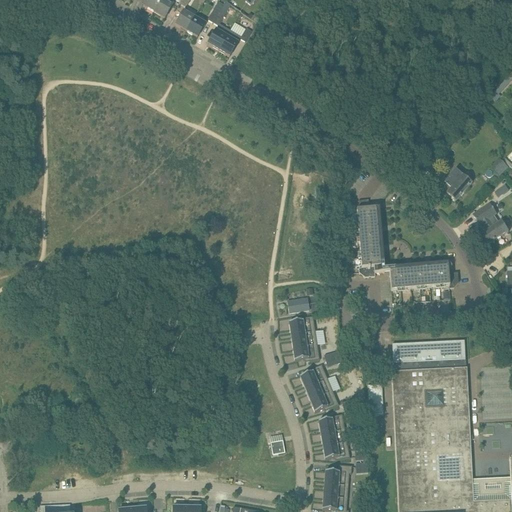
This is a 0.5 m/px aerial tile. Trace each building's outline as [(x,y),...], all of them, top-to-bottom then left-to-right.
[(146,0),(143,7),(154,13),(161,0),(146,0)] [(175,2),(180,5),(183,0),(161,0),(154,13),(165,20),(175,2)] [(223,6),(213,24),(218,27),(208,45),(219,51),(230,32),(219,25),(231,6),(226,2),(223,6)] [(208,21),(213,24),(223,6),(218,3),(208,21)] [(175,26),(186,32),(195,18),(183,12),(175,26)] [(257,23),(260,15),(256,12),(251,20),(257,23)] [(195,18),(186,32),(197,39),(205,25),(195,18)] [(246,29),(241,38),(240,40),(245,43),(251,33),(246,29)] [(230,58),(240,40),(241,38),(230,32),(219,51),(230,58)] [(496,92),(491,98),(496,102),(501,97),(499,95),(496,92)] [(508,168),(499,159),(490,168),(500,177),(508,168)] [(446,164),(439,171),(445,176),(452,169),(446,164)] [(456,170),(444,183),(451,190),(446,195),(455,202),(472,184),(470,183),(472,181),(465,176),(464,177),(456,170)] [(508,191),(505,186),(495,193),(498,198),(508,191)] [(364,211),(369,210),(368,201),(358,202),(353,207),(354,212),(356,211),(364,211)] [(356,211),(361,269),(384,267),(379,209),(369,210),(364,211),(356,211)] [(488,216),(480,221),(488,232),(482,236),(489,246),(502,238),(495,227),(499,224),(492,213),(488,216)] [(391,292),(449,287),(448,274),(447,265),(389,269),(389,273),(390,279),(391,292)] [(376,268),(361,269),(358,270),(359,274),(365,279),(375,278),(374,274),(384,273),(384,267),(376,268)] [(458,274),(448,274),(449,287),(449,290),(454,289),(458,284),(458,274)] [(437,301),(440,311),(451,308),(449,298),(437,301)] [(288,306),(290,318),(310,315),(308,303),(288,306)] [(289,324),(291,337),(315,333),(313,318),(298,320),(299,322),(289,324)] [(293,350),(317,346),(315,333),(291,337),(293,350)] [(288,341),(282,342),(284,353),(291,352),(288,341)] [(511,511),(511,501),(511,502),(473,504),(473,499),(473,498),(472,498),(466,370),(466,369),(464,342),(392,345),(392,373),(392,374),(399,511),(511,511)] [(317,346),(293,350),(294,363),(304,361),(305,363),(319,361),(317,346)] [(343,351),(324,357),(327,368),(346,363),(343,351)] [(304,390),(327,380),(321,366),(308,372),(308,374),(299,378),(304,390)] [(327,379),(332,392),(339,389),(334,376),(327,379)] [(304,390),(310,402),(332,392),(327,380),(304,390)] [(368,387),(369,414),(384,414),(382,386),(368,387)] [(332,392),(310,402),(315,414),(324,410),(325,413),(338,407),(332,392)] [(341,404),(345,417),(362,412),(358,399),(341,404)] [(320,436),(345,431),(342,416),(327,419),(328,421),(318,423),(320,436)] [(345,431),(320,436),(323,448),(347,444),(345,431)] [(280,443),(269,444),(270,456),(282,454),(280,443)] [(347,444),(323,448),(325,461),(335,460),(335,462),(350,459),(347,444)] [(367,464),(355,465),(356,475),(368,474),(367,464)] [(325,472),(324,486),(348,487),(349,475),(351,476),(352,468),(338,467),(338,473),(325,472)] [(324,486),(323,498),(347,500),(348,487),(324,486)] [(346,511),(347,500),(323,498),(322,511),(329,511),(346,511)]
